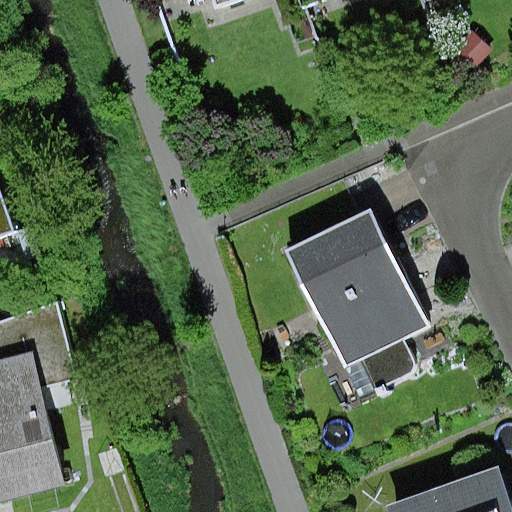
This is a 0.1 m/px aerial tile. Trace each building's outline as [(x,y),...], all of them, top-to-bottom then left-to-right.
[(209,0),(214,13),(248,0),(209,0)] [(449,55),(470,73),(489,51),(468,32),(449,55)] [(0,233),(16,228),(0,183),(0,233)] [(371,212),(288,251),(344,369),(361,361),(374,389),(409,373),(413,369),(415,364),(402,338),(426,327),(371,212)] [(0,502),(64,487),(41,388),(72,380),(56,304),(0,323),(0,502)] [(511,511),(511,504),(498,467),(384,509),(385,511),(511,511)]
